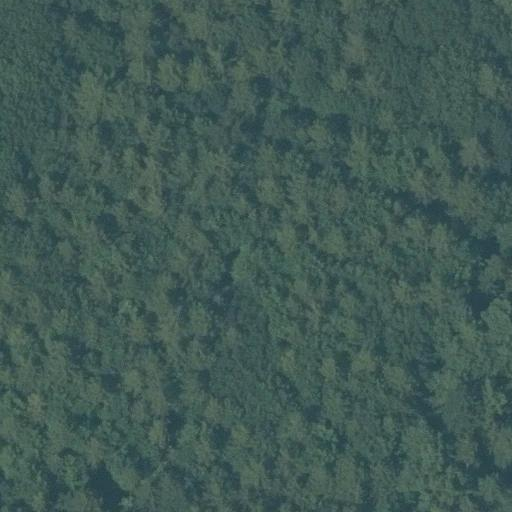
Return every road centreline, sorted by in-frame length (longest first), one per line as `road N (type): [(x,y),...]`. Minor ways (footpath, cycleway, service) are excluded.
road 1 (track): [(511,88),(347,511)]
road 2 (track): [(511,290),(268,191)]
